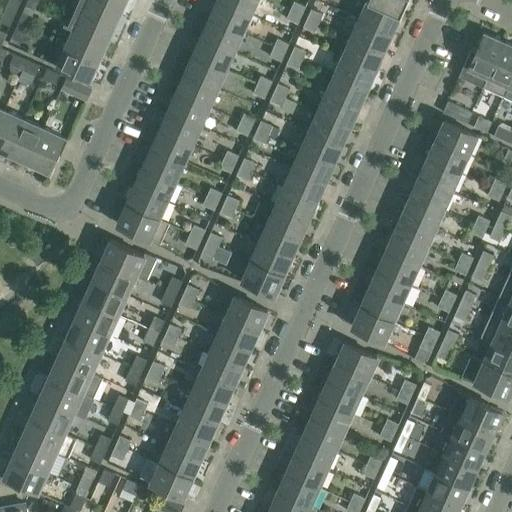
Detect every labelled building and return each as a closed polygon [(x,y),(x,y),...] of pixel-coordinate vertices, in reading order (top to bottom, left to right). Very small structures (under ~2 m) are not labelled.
[(21,1),(19,0),(10,0),(6,10),(15,14),(21,1)] [(40,0),(29,0),(27,6),(36,10),(40,0)] [(85,0),(73,27),(106,42),(125,0),(85,0)] [(217,0),(209,18),(241,33),(250,14),(218,0),(217,0)] [(218,0),(250,14),(255,0),(218,0)] [(306,5),(294,0),(290,10),(301,15),(306,5)] [(399,14),(368,0),(367,0),(359,18),(391,33),(399,14)] [(405,0),(366,0),(367,0),(368,0),(399,14),(405,0)] [(323,13),(311,8),(307,17),(319,23),(323,13)] [(1,23),(9,26),(15,14),(6,10),(1,23)] [(285,20),(297,25),(301,15),(290,10),(285,20)] [(31,16),(22,12),(17,24),(25,28),(31,16)] [(302,27),(314,33),(319,23),(307,17),(302,27)] [(201,37),(233,51),(241,33),(209,18),(201,37)] [(351,37),(383,51),(391,33),(359,18),(351,37)] [(11,38),(19,42),(25,28),(17,24),(11,38)] [(65,46),(98,61),(106,42),(73,27),(65,46)] [(488,76),(504,41),(483,32),(475,51),(471,49),(458,76),(482,86),(487,76),(488,76)] [(192,55),(224,70),(233,51),(201,37),(192,55)] [(289,43),(277,37),(273,47),(285,52),(289,43)] [(342,55),(374,70),(383,51),(351,37),(342,55)] [(487,76),(482,86),(503,96),(511,75),(511,45),(504,41),(488,76),(487,76)] [(306,50),(294,45),(290,54),(302,60),(306,50)] [(56,65),(89,80),(98,61),(65,46),(56,65)] [(268,57),(280,62),(285,52),(273,47),(268,57)] [(14,53),(10,62),(23,68),(27,59),(14,53)] [(286,65),(297,70),(302,60),(290,54),(286,65)] [(184,74),(216,88),(224,70),(192,55),(184,74)] [(334,74),(366,88),(374,70),(342,55),(334,74)] [(36,73),(40,65),(27,59),(23,68),(36,73)] [(56,82),(60,74),(47,68),(43,76),(56,82)] [(216,88),(184,74),(176,93),(208,107),(216,88)] [(272,80),(261,74),(256,84),(268,89),(272,80)] [(325,93),(358,107),(366,88),(334,74),(325,93)] [(511,99),(511,75),(503,96),(511,99)] [(86,99),(91,88),(66,77),(61,88),(86,99)] [(289,87),(278,82),(273,92),(285,97),(289,87)] [(252,94),(263,99),(268,89),(256,84),(252,94)] [(269,102),(281,107),(285,97),(273,92),(269,102)] [(208,107),(176,93),(167,111),(199,126),(208,107)] [(317,111),(349,126),(358,107),(325,93),(317,111)] [(447,100),(442,112),(467,123),(472,111),(447,100)] [(4,110),(0,118),(0,149),(8,153),(23,119),(4,110)] [(199,126),(167,111),(159,130),(191,144),(199,126)] [(309,130),(341,144),(349,126),(317,111),(309,130)] [(256,117),(244,112),(240,121),(251,127),(256,117)] [(491,122),(478,116),(474,126),(487,132),(491,122)] [(23,119),(8,153),(28,162),(43,128),(23,119)] [(273,125),(261,119),(257,129),(268,134),(273,125)] [(476,134),(444,119),(435,139),(467,153),(476,134)] [(235,131),(247,137),(251,127),(240,121),(235,131)] [(498,125),(494,135),(506,141),(511,130),(498,125)] [(56,153),(61,155),(68,139),(43,128),(28,162),(48,171),(56,153)] [(252,139),(264,144),(268,134),(257,129),(252,139)] [(191,144),(159,130),(151,148),(183,163),(191,144)] [(341,144),(309,130),(300,148),(333,163),(341,144)] [(467,153),(435,139),(427,157),(459,172),(467,153)] [(183,163),(151,148),(142,167),(174,181),(183,163)] [(333,163),(300,148),(292,167),(324,181),(333,163)] [(511,150),(508,148),(503,160),(511,163),(511,150)] [(239,154),(227,149),(223,158),(235,164),(239,154)] [(256,162),(244,157),(240,166),(252,171),(256,162)] [(418,176),(451,190),(459,172),(427,157),(418,176)] [(218,169),(230,174),(235,164),(223,158),(218,169)] [(235,176),(247,182),(252,171),(240,166),(235,176)] [(174,181),(142,167),(134,186),(166,200),(174,181)] [(324,181),(292,167),(284,186),(316,200),(324,181)] [(410,195),(442,209),(451,190),(418,176),(410,195)] [(507,183),(495,178),(491,186),(503,191),(507,183)] [(125,204),(158,219),(158,218),(166,200),(134,186),(125,204)] [(222,191),(210,186),(206,196),(218,201),(222,191)] [(316,200),(284,186),(275,204),(307,219),(316,200)] [(487,195),(499,201),(503,191),(491,186),(487,195)] [(239,199),(227,194),(223,203),(235,209),(239,199)] [(402,213),(434,228),(442,209),(410,195),(402,213)] [(202,206),(213,211),(218,201),(206,196),(202,206)] [(219,213),(230,219),(235,209),(223,203),(219,213)] [(117,223),(160,243),(169,223),(158,218),(158,219),(125,204),(117,223)] [(307,219),(275,204),(267,223),(299,237),(307,219)] [(511,216),(501,211),(495,224),(506,229),(511,216)] [(434,228),(402,213),(393,232),(426,246),(434,228)] [(490,220),(478,215),(474,223),(486,229),(490,220)] [(206,229),(194,223),(189,233),(201,238),(206,229)] [(299,237),(267,223),(259,241),(291,256),(299,237)] [(470,232),(482,238),(486,229),(474,223),(470,232)] [(489,237),(500,242),(506,229),(495,224),(489,237)] [(222,236),(211,231),(206,241),(218,246),(222,236)] [(426,246),(393,232),(385,250),(417,265),(426,246)] [(185,243),(197,248),(201,238),(189,233),(185,243)] [(153,259),(110,239),(101,259),(135,275),(144,279),(153,259)] [(202,251),(214,256),(218,246),(206,241),(202,251)] [(250,260),(282,275),(291,256),(259,241),(250,260)] [(39,246),(29,255),(37,265),(47,256),(39,246)] [(417,265),(385,250),(377,269),(409,283),(417,265)] [(494,255),(483,251),(477,263),(488,268),(494,255)] [(473,258),(461,252),(457,260),(470,266),(473,258)] [(92,279),(126,295),(135,275),(101,259),(92,279)] [(242,279),(274,294),(282,275),(250,260),(242,279)] [(453,270),(465,275),(470,266),(457,260),(453,270)] [(471,276),(482,281),(488,268),(477,263),(471,276)] [(409,283),(377,269),(368,288),(401,302),(409,283)] [(182,281),(171,276),(166,289),(176,293),(182,281)] [(498,297),(509,302),(509,301),(511,302),(511,278),(507,277),(498,297)] [(83,299),(117,314),(126,295),(92,279),(83,299)] [(198,290),(186,285),(182,295),(194,300),(198,290)] [(360,306),(392,321),(401,302),(368,288),(360,306)] [(160,302),(170,306),(176,293),(166,289),(160,302)] [(456,295),(444,289),(441,298),(453,303),(456,295)] [(476,295),(465,290),(460,303),(470,307),(476,295)] [(178,305),(189,310),(194,300),(182,295),(178,305)] [(267,310),(234,295),(226,314),(258,329),(267,310)] [(437,307),(449,312),(453,303),(441,298),(437,307)] [(74,318),(108,334),(117,314),(83,299),(74,318)] [(509,302),(501,320),(501,321),(511,326),(511,302),(509,301),(509,302)] [(454,316),(464,321),(470,307),(460,303),(454,316)] [(351,326),(384,340),(392,321),(360,306),(351,326)] [(218,333),(250,347),(258,329),(226,314),(218,333)] [(501,320),(490,315),(480,337),(491,341),(492,341),(511,349),(511,326),(501,321),(501,320)] [(164,320),(154,316),(148,328),(159,333),(164,320)] [(65,338),(100,354),(108,334),(74,318),(65,338)] [(181,328),(170,322),(165,332),(177,337),(181,328)] [(440,332),(428,327),(424,335),(436,340),(440,332)] [(142,341),(153,346),(159,333),(148,328),(142,341)] [(458,334),(448,329),(442,342),(452,347),(458,334)] [(161,342),(173,347),(177,337),(165,332),(161,342)] [(209,352),(241,366),(250,347),(218,333),(209,352)] [(420,344),(432,350),(436,340),(424,335),(420,344)] [(56,358),(91,373),(100,354),(65,338),(56,358)] [(511,349),(492,341),(491,341),(483,360),(511,373),(511,349)] [(376,356),(344,342),(336,361),(368,375),(376,356)] [(436,355),(446,360),(452,347),(442,342),(436,355)] [(201,370),(233,385),(241,366),(209,352),(201,370)] [(146,360),(136,355),(131,368),(141,372),(146,360)] [(511,398),(511,396),(511,373),(483,360),(473,356),(464,376),(511,398)] [(56,358),(47,378),(82,393),(92,398),(101,378),(91,373),(56,358)] [(165,365),(153,360),(149,369),(161,374),(165,365)] [(368,375),(336,361),(327,379),(359,394),(368,375)] [(125,381),(135,385),(141,372),(131,368),(125,381)] [(144,379),(156,385),(161,374),(149,369),(144,379)] [(192,389),(225,403),(233,385),(201,370),(192,389)] [(82,393),(47,378),(39,397),(73,413),(83,417),(92,398),(82,393)] [(319,398),(351,412),(359,394),(327,379),(319,398)] [(415,386),(403,381),(399,389),(412,394),(415,386)] [(431,385),(424,382),(417,397),(424,400),(431,385)] [(225,403),(192,389),(184,407),(216,422),(225,403)] [(395,398),(407,404),(412,394),(399,389),(395,398)] [(497,422),(501,424),(506,413),(459,392),(450,412),(493,431),(497,422)] [(129,399),(118,395),(113,407),(123,412),(129,399)] [(30,417),(64,432),(73,413),(39,397),(30,417)] [(148,402),(136,397),(132,406),(144,412),(148,402)] [(410,412),(417,415),(424,400),(417,397),(410,412)] [(311,417),(343,431),(351,412),(319,398),(311,417)] [(128,417),(139,422),(144,412),(132,406),(128,417)] [(107,420),(117,425),(123,412),(113,407),(107,420)] [(216,422),(184,407),(176,426),(208,440),(216,422)] [(493,431),(450,412),(442,430),(484,449),(493,431)] [(64,432),(30,417),(21,437),(55,452),(65,457),(74,437),(64,432)] [(302,435),(334,450),(343,431),(311,417),(302,435)] [(398,424),(386,418),(383,427),(395,432),(398,424)] [(414,422),(407,419),(400,434),(407,437),(414,422)] [(208,440),(176,426),(167,445),(199,459),(208,440)] [(379,436),(391,441),(395,432),(383,427),(379,436)] [(442,430),(433,449),(444,454),(476,468),(484,449),(442,430)] [(111,439),(101,434),(95,446),(106,451),(111,439)] [(131,439),(120,434),(115,444),(127,449),(131,439)] [(393,449),(401,452),(407,437),(400,434),(393,449)] [(294,454),(326,468),(334,450),(302,435),(294,454)] [(12,456),(46,472),(55,452),(21,437),(12,456)] [(111,454),(123,459),(127,449),(115,444),(111,454)] [(199,459),(167,445),(159,463),(191,478),(199,459)] [(89,459),(100,464),(106,451),(95,446),(89,459)] [(286,472),(318,487),(326,468),(294,454),(286,472)] [(476,468),(444,454),(435,472),(468,487),(476,468)] [(382,461),(370,455),(366,464),(378,469),(382,461)] [(7,467),(4,466),(0,474),(30,488),(30,489),(37,492),(46,472),(12,456),(7,467)] [(397,460),(390,456),(383,471),(391,475),(397,460)] [(148,458),(139,477),(182,497),(191,478),(159,463),(148,458)] [(362,473),(374,478),(378,469),(366,464),(362,473)] [(98,482),(108,486),(114,473),(104,468),(98,482)] [(377,486),(384,490),(391,475),(383,471),(377,486)] [(277,491),(309,505),(318,487),(286,472),(277,491)] [(468,487),(435,472),(427,491),(459,505),(468,487)] [(78,486),(88,491),(94,478),(84,473),(78,486)] [(0,505),(1,505),(2,511),(27,511),(25,500),(30,489),(30,488),(0,474),(0,505)] [(127,479),(123,489),(135,495),(140,485),(127,479)] [(148,500),(153,490),(140,485),(135,495),(148,500)] [(456,511),(459,505),(427,491),(418,487),(409,506),(423,511),(456,511)] [(306,511),(309,505),(277,491),(269,510),(274,511),(306,511)] [(170,511),(180,511),(184,504),(160,493),(154,505),(170,511)] [(365,498),(353,493),(349,501),(361,506),(365,498)] [(70,507),(79,511),(84,498),(75,494),(69,507),(70,507)] [(380,497),(373,494),(367,509),(374,511),(380,497)] [(345,510),(349,511),(358,511),(361,506),(349,501),(345,510)]
